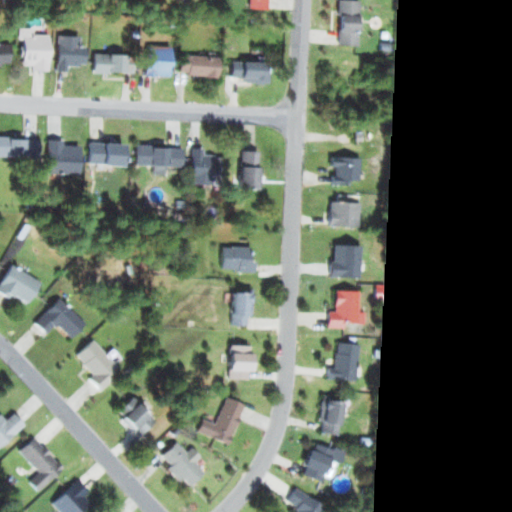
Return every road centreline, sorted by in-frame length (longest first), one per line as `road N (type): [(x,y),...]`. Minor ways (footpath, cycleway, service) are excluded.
road 1 (residential): [(301,0),(285,394),(268,452),(225,511)]
road 2 (residential): [(0,99),(296,113)]
road 3 (residential): [(159,511),(0,344)]
